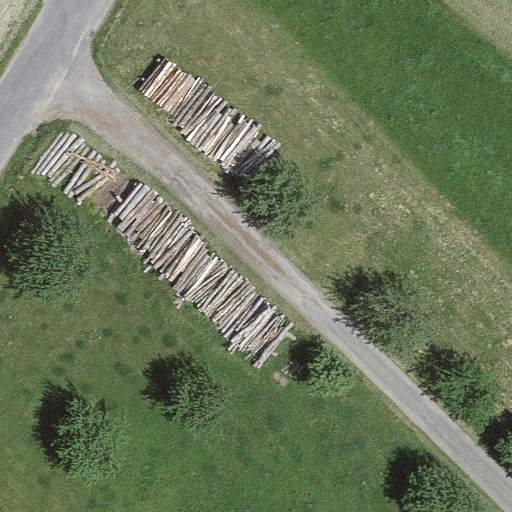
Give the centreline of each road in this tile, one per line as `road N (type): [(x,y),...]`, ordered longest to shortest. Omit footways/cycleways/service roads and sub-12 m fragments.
road 1 (track): [(42,52),(121,105),(290,254),(511,470)]
road 2 (unclassified): [(74,0),(0,128)]
